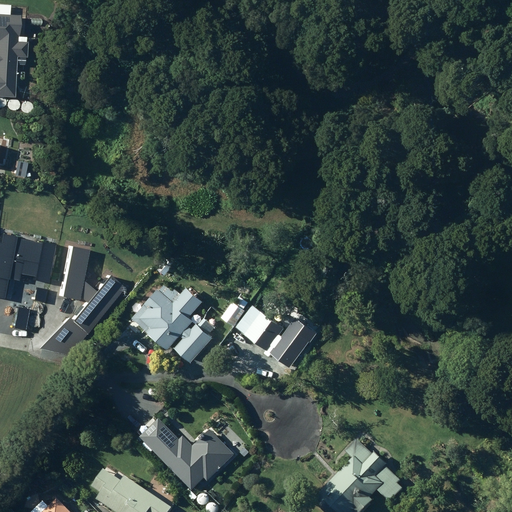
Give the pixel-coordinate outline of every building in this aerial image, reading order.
[(0,96),(14,97),(16,64),(27,64),(28,38),(20,37),(21,14),(11,14),(12,4),(0,3),(0,96)] [(0,97),(0,108),(32,114),(33,103),(0,97)] [(27,160),(15,159),(14,176),(26,177),(27,160)] [(34,352),(66,360),(129,283),(108,266),(95,283),(86,277),(92,245),(65,241),(62,266),(56,265),(55,275),(58,275),(55,300),(80,303),(34,352)] [(181,338),(171,349),(187,364),(211,337),(195,323),(190,329),(187,326),(191,321),(186,316),(200,301),(185,287),(171,303),(156,289),(130,317),(165,350),(178,336),(181,338)] [(237,327),(244,332),(242,335),(267,354),(273,345),(281,350),(292,334),(253,306),(237,327)] [(151,455),(155,451),(194,491),(206,479),(209,482),(238,455),(213,429),(201,441),(204,444),(198,450),(186,437),(183,440),(161,418),(142,436),(147,441),(142,446),(151,455)] [(402,489),(396,483),(399,480),(384,466),(386,465),(373,452),(370,455),(355,440),(343,453),(349,459),(310,500),(323,511),(359,511),(371,500),(369,498),(375,491),(388,503),(402,489)] [(95,500),(111,511),(167,511),(170,509),(123,477),(120,482),(102,470),(89,487),(99,494),(95,500)] [(41,502),(30,511),(67,511),(56,499),(47,508),(41,502)]
